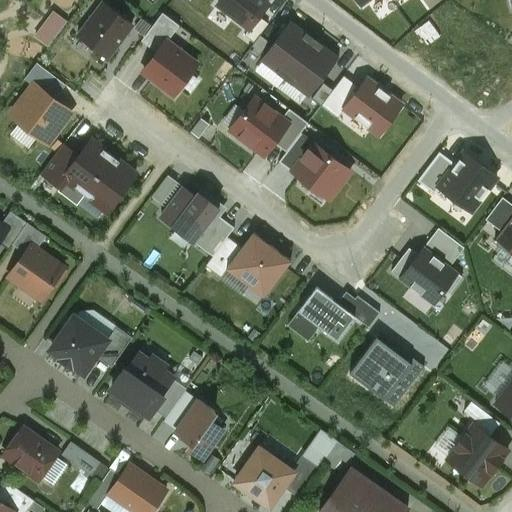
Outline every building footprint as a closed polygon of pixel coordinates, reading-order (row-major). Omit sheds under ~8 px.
[(265,0),(219,0),(215,5),(249,31),(260,17),(270,4),(265,0)] [(108,56),(132,25),(103,3),(80,34),(108,56)] [(33,35),(47,45),(66,19),(52,9),(33,35)] [(142,41),(158,53),(168,41),(179,26),(163,13),(142,41)] [(268,24),(260,17),(249,31),(245,36),(253,43),(268,24)] [(339,58),(291,21),(261,60),(309,98),(339,58)] [(261,36),(248,51),(258,59),(270,43),(261,36)] [(495,87),(427,37),(412,57),(480,106),(495,87)] [(198,63),(168,41),(158,53),(143,73),(173,95),(198,63)] [(35,87),(59,105),(62,101),(57,97),(66,85),(37,63),(25,79),(35,87)] [(345,109),(360,89),(344,77),(333,91),(323,105),(339,117),(345,109)] [(402,105),(368,79),(360,89),(345,109),(379,135),(402,105)] [(324,84),(312,99),(321,107),(323,105),(333,91),(324,84)] [(59,105),(35,87),(14,115),(48,141),(69,113),(59,105)] [(282,118),(255,98),(231,130),(265,155),(274,143),(289,123),(282,118)] [(289,123),(274,143),(287,152),(301,133),(308,123),(289,109),(282,118),(289,123)] [(279,162),(293,172),(315,143),(301,133),(287,152),(279,162)] [(79,157),(63,178),(66,181),(107,212),(136,173),(92,140),(79,157)] [(351,171),(315,143),(293,172),(329,199),(351,171)] [(63,178),(79,157),(63,144),(42,173),(61,188),(66,181),(63,178)] [(471,211),(497,177),(465,152),(455,165),(439,186),(439,187),(471,211)] [(439,186),(455,165),(440,153),(418,181),(435,193),(439,187),(439,186)] [(168,207),(183,187),(167,175),(152,195),(168,207)] [(194,243),(216,214),(220,208),(199,192),(196,196),(183,187),(168,207),(160,217),(194,243)] [(201,189),(199,192),(220,208),(216,214),(221,217),(227,208),(201,189)] [(502,231),(511,218),(511,204),(502,197),(486,219),(502,231)] [(10,211),(0,224),(6,229),(0,237),(0,243),(8,250),(12,244),(27,223),(10,211)] [(221,217),(216,214),(194,243),(213,257),(228,237),(235,228),(221,217)] [(511,218),(502,231),(495,241),(511,254),(511,218)] [(45,236),(27,223),(12,244),(24,253),(30,245),(36,249),(45,236)] [(438,229),(424,248),(450,267),(465,248),(438,229)] [(291,261),(254,233),(243,248),(227,269),(264,297),(291,261)] [(243,248),(228,237),(213,257),(206,266),(221,277),(227,269),(243,248)] [(30,245),(24,253),(7,276),(41,300),(63,268),(36,249),(30,245)] [(450,267),(424,248),(413,262),(404,255),(391,271),(435,304),(444,291),(449,295),(463,277),(450,267)] [(320,327),(337,340),(355,316),(333,299),(317,287),(288,325),(309,341),(320,327)] [(333,299),(355,316),(370,327),(380,313),(358,296),(356,299),(347,292),(341,300),(336,295),(333,299)] [(82,322),(73,316),(50,349),(61,357),(60,358),(71,366),(72,365),(83,373),(95,356),(107,340),(105,339),(98,334),(100,330),(85,319),(82,322)] [(114,326),(105,339),(107,340),(95,356),(111,367),(131,338),(114,326)] [(423,367),(380,334),(352,372),(394,405),(423,367)] [(127,371),(124,369),(110,389),(148,416),(153,409),(162,396),(160,394),(171,378),(161,371),(164,366),(152,357),(149,362),(138,355),(127,371)] [(186,389),(171,378),(160,394),(162,396),(153,409),(165,418),(184,391),(186,389)] [(511,382),(495,404),(511,416),(511,382)] [(184,391),(165,418),(162,422),(175,431),(197,400),(184,391)] [(197,400),(175,431),(175,432),(191,443),(187,448),(202,459),(222,430),(209,420),(215,412),(197,400)] [(474,425),(489,436),(500,423),(472,401),(465,410),(478,420),(474,425)] [(448,459),(482,485),(508,451),(489,436),(474,425),(448,459)] [(57,452),(23,427),(3,455),(21,468),(22,470),(29,475),(30,474),(30,475),(38,480),(57,452)] [(100,462),(70,442),(60,455),(90,476),(100,462)] [(339,444),(326,462),(341,473),(354,454),(339,444)] [(290,471),(259,449),(253,457),(247,461),(243,468),(241,474),(236,482),(268,505),(281,486),(291,472),(290,471)] [(301,456),(290,471),(291,472),(281,486),(298,498),(318,468),(301,456)] [(151,511),(166,491),(128,465),(117,481),(108,493),(135,511),(151,511)] [(361,511),(378,488),(350,468),(334,490),(318,511),(361,511)] [(108,493),(117,481),(107,474),(89,500),(98,507),(108,493)] [(4,481),(0,486),(0,502),(14,511),(26,511),(34,501),(4,481)] [(403,511),(407,508),(378,488),(361,511),(403,511)] [(14,511),(0,502),(0,511),(14,511)]
